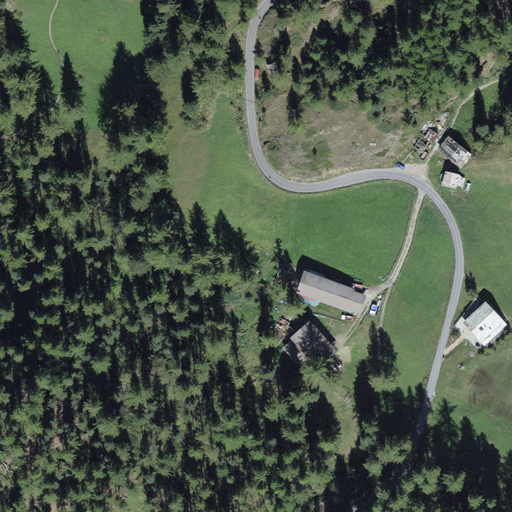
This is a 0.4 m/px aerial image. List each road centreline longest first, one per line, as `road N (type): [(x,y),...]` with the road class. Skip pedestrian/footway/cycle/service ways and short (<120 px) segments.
road 1 (unclassified): [(347,511),(413,451),(457,287),(458,242),(441,204),(407,177),(294,187),(264,167),(252,132),(250,43),(270,0)]
road 2 (track): [(326,511),(384,453),(376,345),(422,185)]
